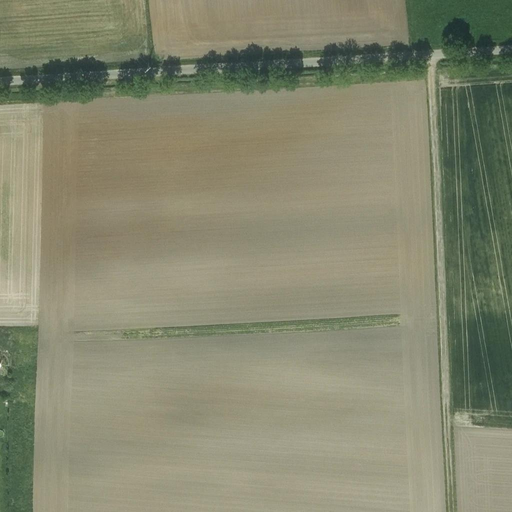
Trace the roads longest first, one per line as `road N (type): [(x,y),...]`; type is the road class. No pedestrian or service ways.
road 1 (unclassified): [(0,81),(511,50)]
road 2 (track): [(452,511),(429,55)]
